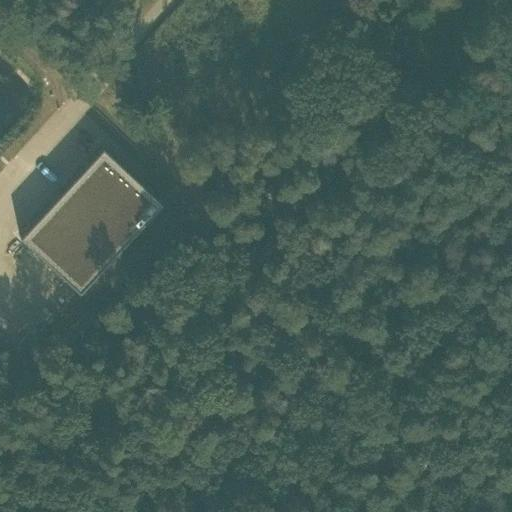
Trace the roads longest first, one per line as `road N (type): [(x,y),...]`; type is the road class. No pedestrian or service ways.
road 1 (track): [(69,511),(270,304)]
road 2 (track): [(375,395),(511,259)]
road 3 (track): [(262,511),(375,395)]
